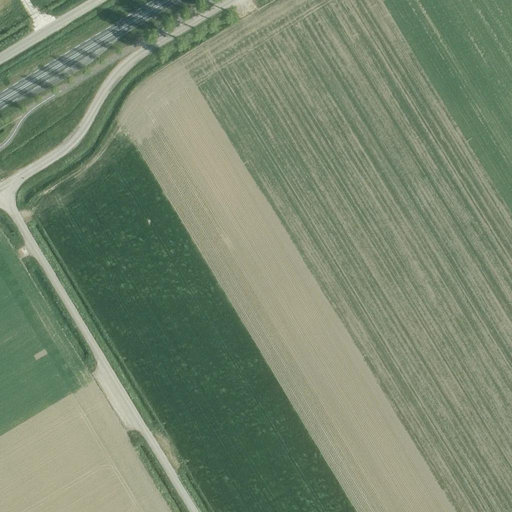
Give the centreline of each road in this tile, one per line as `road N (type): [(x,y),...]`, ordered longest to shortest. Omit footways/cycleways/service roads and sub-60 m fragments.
road 1 (unclassified): [(194,511),(0,191)]
road 2 (unclassified): [(0,189),(74,141),(125,64),(229,0)]
road 3 (primary): [(0,101),(166,0)]
